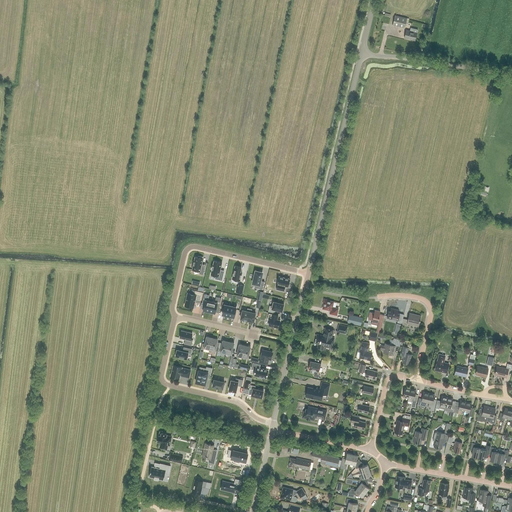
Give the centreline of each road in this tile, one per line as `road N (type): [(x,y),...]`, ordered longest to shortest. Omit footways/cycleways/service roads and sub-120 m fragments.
road 1 (tertiary): [(308,273),(361,54)]
road 2 (residential): [(173,316),(184,253),(194,246),(308,273)]
road 3 (residential): [(273,425),(239,403),(162,380),(173,316)]
road 4 (tertiary): [(273,425),(308,273)]
road 5 (unclassified): [(511,74),(361,54)]
road 6 (residential): [(416,380),(430,307),(419,298),(377,297)]
